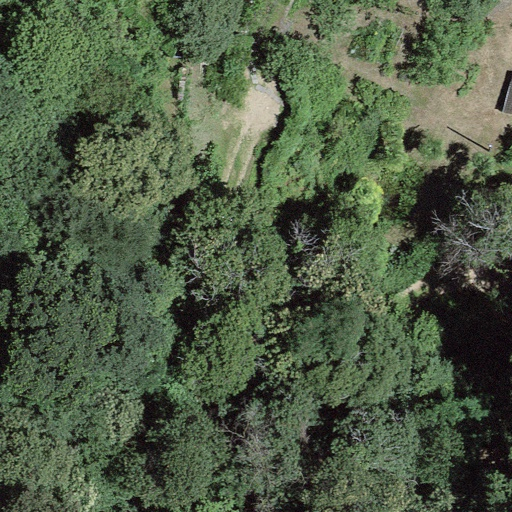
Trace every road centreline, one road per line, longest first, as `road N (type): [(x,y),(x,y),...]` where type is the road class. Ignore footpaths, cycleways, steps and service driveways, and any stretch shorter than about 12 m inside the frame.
road 1 (track): [(274,0),(196,300),(195,379),(211,421),(229,439),(264,426),(339,348),(401,301),(456,275),(511,264)]
road 2 (track): [(475,511),(511,370)]
